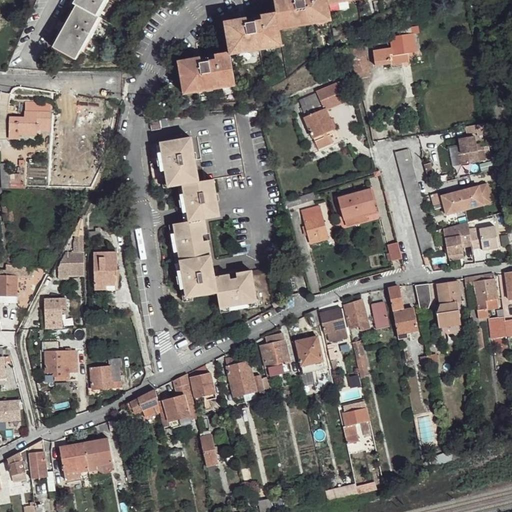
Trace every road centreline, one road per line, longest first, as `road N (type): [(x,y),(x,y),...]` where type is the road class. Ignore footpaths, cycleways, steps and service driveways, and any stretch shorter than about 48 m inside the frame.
road 1 (residential): [(511,264),(356,288),(171,374)]
road 2 (residential): [(171,374),(0,456)]
road 3 (residential): [(171,374),(141,217)]
road 4 (residential): [(0,81),(145,82)]
road 5 (residential): [(141,217),(130,155),(145,82)]
road 6 (unknown): [(43,433),(5,316)]
